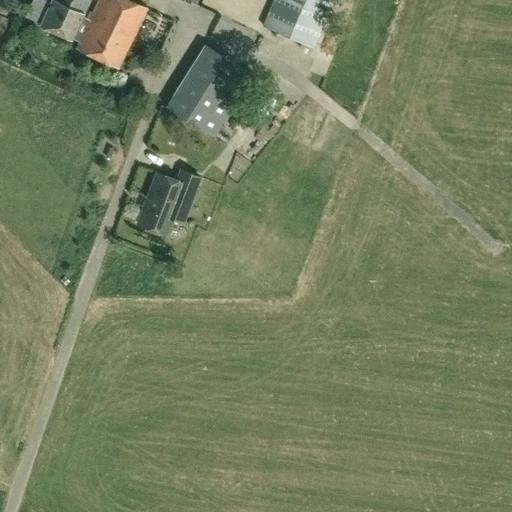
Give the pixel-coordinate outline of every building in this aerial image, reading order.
[(116,70),(146,10),(126,0),(98,0),(89,21),(81,17),(89,0),(51,0),(39,26),(70,41),(71,39),(78,42),(75,49),(116,70)] [(273,0),(262,25),(314,47),(334,0),(273,0)] [(213,138),(252,76),(205,45),(165,107),(213,138)] [(273,283),(355,154),(333,140),(251,269),(273,283)] [(157,174),(137,225),(165,236),(172,220),(181,223),(199,178),(184,172),(180,183),(157,174)] [(229,254),(250,227),(227,210),(207,237),(229,254)] [(307,317),(323,287),(295,272),(279,302),(307,317)]
